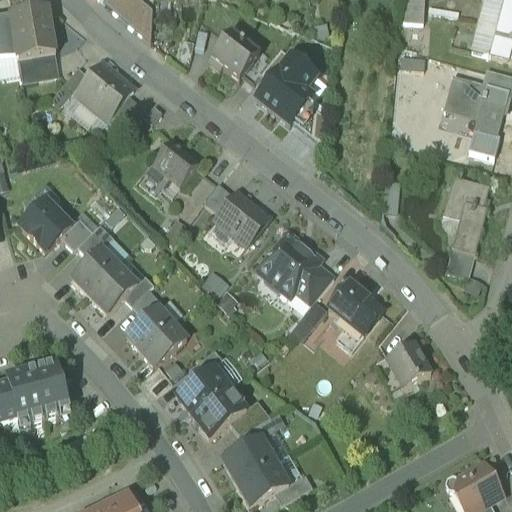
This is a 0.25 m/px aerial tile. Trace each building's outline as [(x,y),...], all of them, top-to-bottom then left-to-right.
[(150,50),(152,16),(133,0),(108,0),(101,8),(150,50)] [(423,33),(425,0),(401,0),(399,32),(423,33)] [(489,64),(491,64),(506,7),(487,3),(472,59),(488,64),(487,65),(489,66),(489,64)] [(511,9),(506,7),(491,64),(511,69),(511,9)] [(47,17),(11,24),(18,64),(17,64),(18,68),(54,61),(47,17)] [(0,66),(3,66),(17,64),(18,64),(11,24),(10,24),(0,26),(0,66)] [(223,76),(239,88),(243,83),(258,64),(259,63),(232,41),(208,71),(219,81),(223,76)] [(290,64),(281,56),(269,72),(261,81),(261,82),(270,89),(290,64)] [(59,86),(54,61),(18,68),(19,77),(22,92),(59,86)] [(18,68),(17,64),(3,66),(5,80),(19,77),(18,68)] [(243,83),(254,91),(261,82),(261,81),(269,72),(258,64),(243,83)] [(270,89),(256,107),(289,134),(293,129),(308,110),(312,105),(304,98),(315,84),(290,64),(270,89)] [(78,105),(107,129),(113,122),(128,103),(133,97),(102,71),(76,103),(78,105)] [(63,93),(72,101),(87,83),(78,75),(63,93)] [(482,93),(511,102),(511,85),(486,78),(482,93)] [(316,107),(327,93),(315,84),(304,98),(312,105),(308,110),(319,118),(323,113),(316,107)] [(473,141),(496,147),(496,146),(505,115),(508,115),(511,102),(482,93),(453,85),(445,113),(478,122),(476,128),(473,141)] [(72,101),(63,93),(50,108),(59,116),(72,101)] [(113,122),(123,130),(138,111),(128,103),(113,122)] [(107,129),(78,105),(66,119),(87,138),(91,133),(99,139),(107,129)] [(321,151),(324,123),(319,118),(308,110),(293,129),(321,151)] [(148,120),(138,111),(123,130),(133,138),(142,127),(148,120)] [(142,127),(150,134),(162,119),(154,112),(148,120),(142,127)] [(443,119),(476,128),(478,122),(445,113),(443,119)] [(496,146),(496,147),(473,141),(468,160),(493,167),(499,146),(496,146)] [(179,195),(180,196),(200,171),(188,162),(187,163),(177,155),(178,154),(172,149),(152,173),(170,188),(171,187),(180,194),(179,195)] [(145,182),(163,197),(170,188),(152,173),(145,182)] [(452,259),(475,265),(488,218),(484,217),(490,195),(453,185),(445,217),(462,222),(460,229),(452,259)] [(173,205),(180,196),(179,195),(180,194),(171,187),(170,188),(163,197),(173,205)] [(383,218),(398,219),(400,191),(385,189),(383,218)] [(45,190),(25,210),(25,230),(46,209),(57,221),(62,217),(60,206),(45,190)] [(204,210),(219,223),(234,205),(218,191),(204,210)] [(235,247),(246,256),(269,228),(237,201),(234,205),(219,223),(214,230),(235,247)] [(20,235),(45,261),(60,246),(71,235),(57,221),(46,209),(25,230),(20,235)] [(462,222),(445,217),(442,224),(460,229),(462,222)] [(398,219),(383,218),(382,229),(396,242),(398,219)] [(74,260),(78,256),(92,241),(79,227),(71,235),(60,246),(74,260)] [(162,245),(172,252),(185,234),(176,227),(162,245)] [(235,247),(214,230),(203,243),(223,261),(235,247)] [(100,233),(97,236),(111,250),(114,247),(100,233)] [(97,236),(92,241),(78,256),(91,269),(102,258),(111,250),(97,236)] [(282,299),(290,305),(295,299),(317,272),(320,268),(308,259),(304,259),(298,255),(298,250),(294,248),(294,244),(291,241),(287,240),(284,241),(282,245),(282,249),(273,261),(270,261),(268,263),(267,266),(267,268),(258,279),(265,285),(265,289),(278,300),(283,299),(282,299)] [(126,264),(111,250),(102,258),(117,273),(126,264)] [(304,259),(308,259),(298,250),(298,255),(304,259)] [(71,288),(86,303),(117,273),(102,258),(91,269),(71,288)] [(445,282),(468,288),(475,265),(452,259),(445,282)] [(295,299),(312,312),(313,311),(333,285),(317,272),(295,299)] [(136,293),(117,273),(86,303),(106,323),(124,306),(137,293),(136,293)] [(214,277),(202,291),(217,304),(229,290),(214,277)] [(124,306),(132,315),(149,298),(154,294),(145,285),(136,293),(137,293),(124,306)] [(364,305),(348,291),(329,315),(335,321),(363,344),(383,320),(382,319),(381,320),(363,306),(364,305)] [(149,298),(132,315),(145,328),(158,316),(162,313),(149,298)] [(286,310),(303,323),(312,312),(295,299),(290,305),(286,310)] [(168,307),(162,313),(158,316),(172,332),(182,323),(168,307)] [(303,323),(291,338),(303,347),(325,321),(313,311),(312,312),(303,323)] [(126,344),(140,360),(172,332),(158,316),(145,328),(126,344)] [(345,335),(336,346),(351,359),(363,344),(335,321),(332,325),(345,335)] [(186,349),(172,332),(140,360),(154,376),(186,349)] [(385,368),(403,398),(430,383),(413,352),(385,368)] [(189,379),(196,388),(212,376),(213,376),(222,369),(214,359),(189,379)] [(225,366),(222,369),(213,376),(229,398),(242,388),(225,366)] [(0,432),(17,428),(18,430),(27,427),(29,433),(60,425),(58,419),(68,416),(56,372),(37,377),(36,372),(23,375),(25,380),(6,385),(8,393),(0,395),(0,432)] [(176,404),(193,426),(229,398),(213,376),(212,376),(196,388),(176,404)] [(245,419),(229,398),(193,426),(210,448),(229,433),(246,420),(245,419)] [(229,433),(239,445),(270,427),(257,410),(245,419),(246,420),(229,433)] [(276,439),(270,427),(239,445),(245,456),(260,447),(261,448),(276,439)] [(222,469),(236,493),(274,471),(261,448),(260,447),(245,456),(222,469)] [(288,463),(274,471),(288,495),(302,487),(288,463)] [(288,495),(274,471),(236,493),(246,511),(259,511),(274,503),(288,496),(288,495)] [(460,511),(489,511),(498,508),(502,505),(499,501),(496,495),(497,494),(491,484),(490,485),(483,473),(457,487),(452,486),(447,489),(445,494),(448,499),(453,500),(460,511)] [(274,503),(279,511),(285,511),(312,497),(305,485),(302,487),(288,495),(288,496),(274,503)] [(131,511),(127,503),(108,511),(131,511)]
